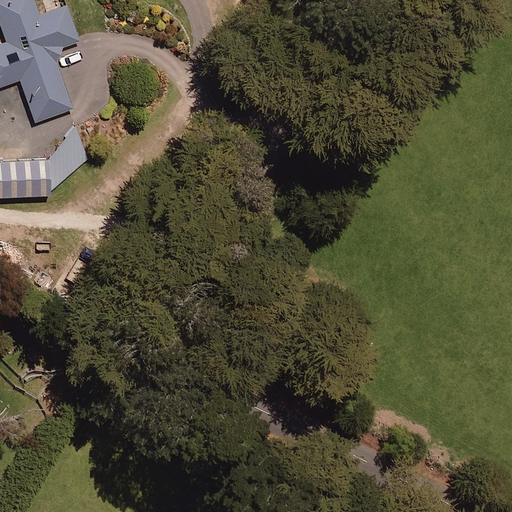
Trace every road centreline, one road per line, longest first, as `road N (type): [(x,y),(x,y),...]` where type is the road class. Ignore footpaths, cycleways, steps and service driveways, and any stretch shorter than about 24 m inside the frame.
road 1 (unclassified): [(201,299),(511,508)]
road 2 (unclassified): [(201,299),(373,0)]
